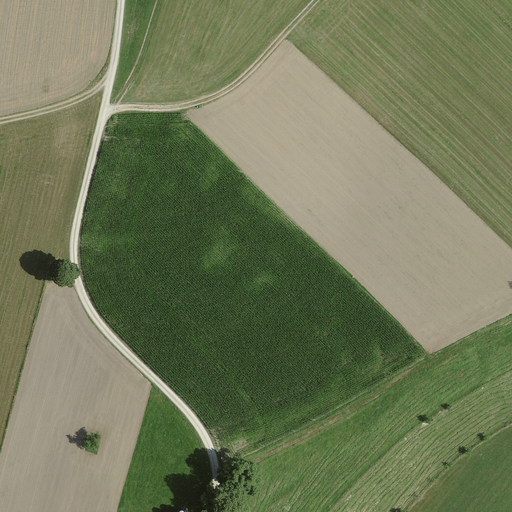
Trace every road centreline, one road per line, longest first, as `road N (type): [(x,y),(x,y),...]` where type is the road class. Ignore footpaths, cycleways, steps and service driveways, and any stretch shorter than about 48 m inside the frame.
road 1 (track): [(103,113),(76,231),(79,286),(109,335),(208,445),(214,511)]
road 2 (track): [(316,0),(218,94),(103,113)]
road 3 (track): [(112,72),(80,98),(0,120)]
